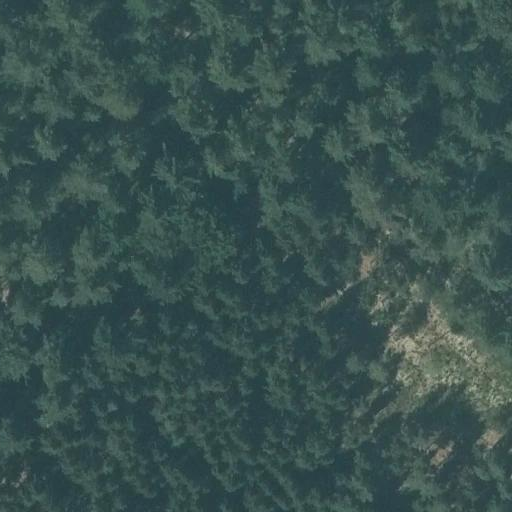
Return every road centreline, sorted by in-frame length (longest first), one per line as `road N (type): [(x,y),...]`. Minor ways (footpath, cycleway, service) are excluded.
road 1 (track): [(340,137),(182,241),(0,441)]
road 2 (track): [(340,137),(511,301)]
road 3 (track): [(340,137),(511,0)]
